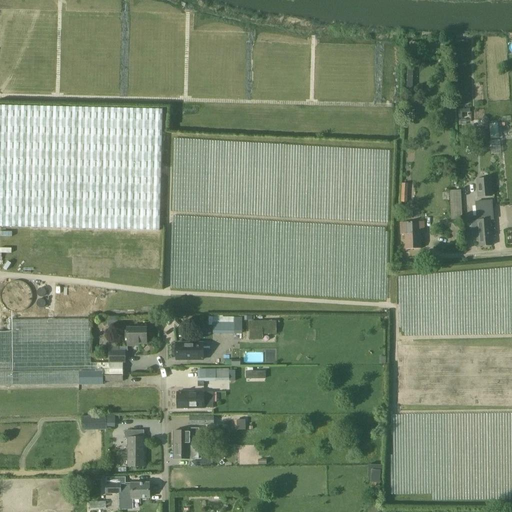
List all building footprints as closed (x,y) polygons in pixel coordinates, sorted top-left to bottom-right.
[(163,110),(0,105),(0,226),(160,231),(163,110)] [(490,123),(491,138),(499,137),(499,123),(490,123)] [(491,196),(490,179),(476,180),(477,198),(491,196)] [(449,190),(450,219),(462,219),(461,190),(449,190)] [(478,221),(479,239),(480,246),(492,245),(490,220),(487,220),(487,215),(478,216),(478,221)] [(421,249),(420,233),(418,233),(418,222),(407,222),(407,234),(405,234),(406,249),(421,249)] [(34,299),(34,296),(34,293),(33,290),(31,287),(28,284),(26,283),(23,281),(20,280),(17,280),(12,282),(9,283),(7,285),(5,288),(4,290),(3,293),(3,297),(3,300),(4,303),(6,305),(8,308),(10,310),(13,311),(16,312),(19,312),(22,311),(25,310),(27,309),(29,307),(32,304),(33,302),(34,299)] [(0,386),(79,385),(103,385),(103,382),(123,382),(123,363),(125,363),(125,351),(118,351),(118,345),(108,345),(109,351),(109,363),(91,364),(91,319),(12,320),(13,332),(0,332),(0,386)] [(242,321),(234,321),(234,323),(234,326),(234,334),(242,334),(242,321)] [(271,334),(271,322),(250,322),(250,339),(258,339),(258,337),(262,337),(262,334),(271,334)] [(147,344),(146,328),(127,329),(127,344),(147,344)] [(204,359),(204,344),(176,344),(177,360),(204,359)] [(199,381),(215,381),(215,370),(199,370),(199,381)] [(213,392),(177,393),(178,409),(213,408),(213,392)] [(84,416),(84,429),(116,428),(115,415),(84,416)] [(190,416),(190,425),(214,425),(214,416),(190,416)] [(237,429),(246,428),(246,419),(237,419),(237,429)] [(174,431),(174,440),(183,440),(183,444),(190,444),(190,446),(199,446),(199,428),(189,428),(189,431),(174,431)] [(128,439),(128,459),(128,466),(144,466),(144,437),(137,437),(137,430),(125,431),(125,439),(128,439)] [(183,440),(174,440),(175,459),(190,459),(190,446),(190,444),(183,444),(183,440)] [(370,464),(369,481),(381,481),(382,464),(370,464)] [(150,498),(150,484),(132,484),(126,484),(125,478),(107,479),(107,494),(120,493),(120,510),(133,509),(133,500),(140,500),(140,499),(150,498)] [(87,479),(85,479),(72,479),(72,487),(85,487),(88,487),(87,479)]
